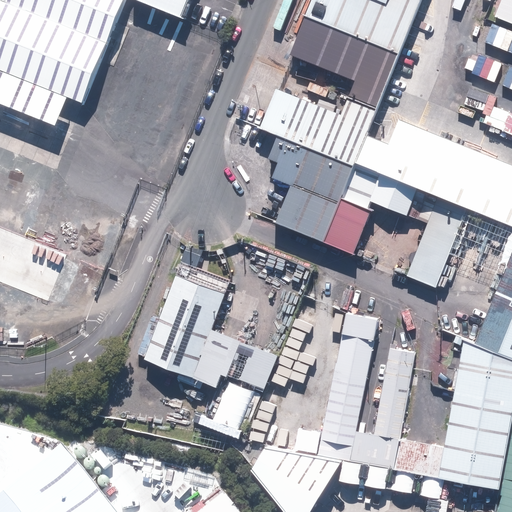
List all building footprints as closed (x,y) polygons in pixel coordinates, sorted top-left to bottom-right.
[(127,0),(4,0),(0,12),(0,74),(86,108),(127,0)] [(191,0),(134,0),(132,5),(182,24),(191,0)] [(360,0),(311,0),(303,22),(398,58),(418,6),(402,0),(386,0),(383,9),(360,0)] [(511,0),(499,0),(492,20),(511,28),(511,0)] [(343,105),(375,117),(398,58),(303,22),(288,61),(351,85),(343,105)] [(260,129),(356,166),(366,140),(375,117),(343,105),(338,120),(273,95),(260,129)] [(366,140),(356,166),(511,226),(511,165),(400,122),(390,149),(366,140)] [(427,198),(278,140),(262,180),(288,190),(273,228),(355,260),(375,209),(416,224),(427,198)] [(465,215),(436,204),(407,279),(436,289),(465,215)] [(93,207),(74,246),(112,264),(130,225),(93,207)] [(511,249),(473,340),(511,356),(511,249)] [(228,298),(180,279),(147,361),(196,380),(228,298)] [(380,323),(350,316),(318,454),(394,471),(402,439),(420,357),(391,351),(371,436),(355,432),(380,323)] [(441,479),(501,489),(511,426),(511,356),(473,340),(466,338),(446,449),(441,479)] [(217,385),(210,400),(248,415),(254,400),(217,385)] [(402,439),(394,471),(441,479),(446,449),(402,439)] [(120,511),(67,446),(0,498),(0,511),(120,511)] [(258,464),(287,511),(312,511),(345,462),(272,447),(258,464)] [(236,511),(219,487),(212,492),(217,498),(214,501),(221,511),(236,511)] [(153,511),(151,498),(138,500),(140,511),(153,511)] [(180,511),(179,500),(167,502),(168,511),(180,511)]
